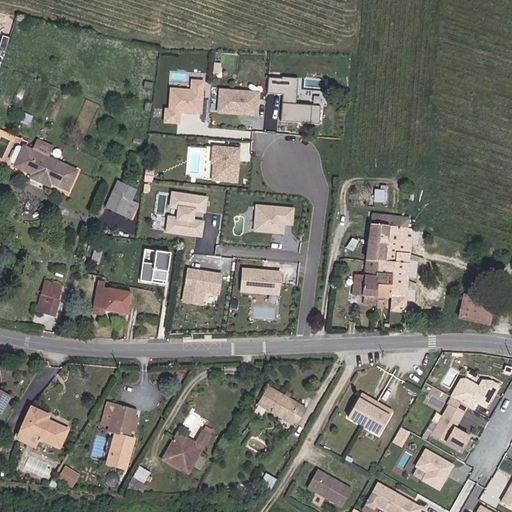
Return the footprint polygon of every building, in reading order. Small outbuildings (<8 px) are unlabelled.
[(298,124),(320,126),(322,107),(297,105),(299,81),(270,78),(268,95),(284,96),(281,123),(292,124),(292,121),(298,122),(298,124)] [(201,114),(204,83),(193,82),(192,91),(172,89),(170,110),(166,110),(165,122),(179,124),(180,112),(201,114)] [(257,116),(260,94),(222,91),(219,112),(257,116)] [(239,151),(214,148),(213,164),(214,164),(213,181),(236,183),(239,151)] [(30,151),(20,169),(35,176),(32,181),(52,190),(54,186),(71,193),(79,174),(30,151)] [(377,201),(388,201),(389,189),(378,189),(377,201)] [(111,193),(104,210),(129,220),(135,203),(111,193)] [(204,213),(206,199),(173,194),(170,208),(178,209),(177,219),(169,218),(167,231),(200,237),(203,223),(193,222),(195,211),(204,213)] [(257,208),(254,232),(282,235),(283,225),(291,226),(293,211),(257,208)] [(389,225),(407,227),(407,223),(400,223),(401,218),(374,215),(365,273),(355,273),(353,294),(377,296),(379,262),(384,262),(389,225)] [(406,237),(407,227),(389,225),(384,262),(379,262),(378,276),(392,276),(391,297),(394,297),(393,312),(404,312),(408,249),(412,249),(413,237),(406,237)] [(164,283),(168,254),(153,252),(152,265),(140,263),(137,282),(150,283),(150,281),(164,283)] [(187,271),(183,303),(201,306),(203,292),(217,294),(220,276),(204,274),(203,276),(199,275),(199,273),(187,271)] [(242,271),(240,292),(277,296),(279,275),(242,271)] [(378,276),(377,296),(391,297),(392,276),(378,276)] [(127,314),(131,290),(103,287),(103,280),(98,280),(95,306),(106,309),(105,311),(127,314)] [(36,307),(53,311),(61,287),(43,283),(36,307)] [(466,295),(463,304),(494,310),(496,300),(466,295)] [(491,323),(494,310),(463,304),(460,317),(491,323)] [(53,311),(36,307),(34,315),(50,318),(53,311)] [(449,397),(472,410),(476,403),(484,408),(497,386),(488,381),(481,380),(477,387),(463,379),(460,379),(449,397)] [(265,390),(257,406),(293,426),(301,411),(265,390)] [(376,437),(388,415),(380,411),(381,409),(366,401),(365,403),(357,398),(345,420),(376,437)] [(455,404),(451,401),(431,435),(460,452),(463,447),(462,447),(468,437),(453,429),(462,414),(452,409),(455,404)] [(137,410),(108,402),(101,423),(110,425),(108,433),(114,435),(105,465),(126,471),(135,441),(135,438),(129,436),(137,410)] [(46,416),(28,409),(20,431),(58,447),(65,430),(44,422),(46,416)] [(402,426),(394,442),(405,447),(412,431),(402,426)] [(195,443),(178,434),(176,437),(193,446),(195,443)] [(189,475),(204,447),(195,443),(193,446),(176,437),(163,461),(189,475)] [(451,466),(424,451),(414,467),(425,473),(421,481),(438,490),(451,466)] [(76,487),(82,473),(66,466),(60,480),(76,487)] [(145,487),(152,474),(140,468),(133,481),(145,487)] [(350,490),(315,471),(305,489),(340,508),(350,490)] [(511,482),(500,503),(511,509),(511,482)] [(376,485),(364,506),(372,510),(375,506),(386,511),(407,511),(412,505),(397,496),(394,497),(391,495),(392,493),(376,485)]
